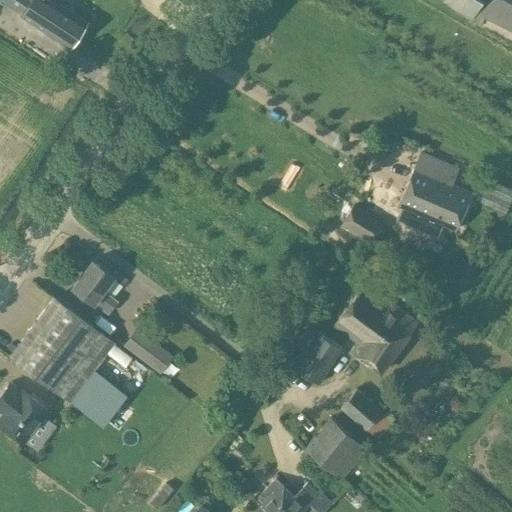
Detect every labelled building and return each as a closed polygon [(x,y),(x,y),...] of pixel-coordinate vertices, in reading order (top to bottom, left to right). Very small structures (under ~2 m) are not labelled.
[(53,0),(28,0),(27,2),(23,0),(3,0),(21,12),(20,13),(70,47),(87,22),(53,0)] [(442,0),(442,1),(471,20),(482,0),(442,0)] [(511,0),(491,0),(484,16),(511,29),(511,0)] [(421,152),(399,204),(455,228),(470,192),(451,184),(458,168),(421,152)] [(511,188),(485,177),(475,200),(505,213),(511,197),(511,188)] [(353,203),(341,225),(372,243),(384,222),(353,203)] [(92,259),(72,286),(94,303),(95,302),(108,312),(117,300),(104,290),(114,276),(92,259)] [(361,288),(334,324),(363,346),(356,355),(379,372),(417,322),(390,302),(387,307),(361,288)] [(55,295),(45,308),(25,334),(43,347),(27,368),(70,400),(114,341),(55,295)] [(138,326),(125,345),(163,372),(176,353),(138,326)] [(315,328),(290,366),(319,383),(343,347),(315,328)] [(2,426),(23,441),(48,409),(22,389),(20,392),(9,383),(0,394),(0,408),(4,412),(4,413),(9,417),(2,426)] [(366,428),(381,410),(382,409),(356,387),(339,406),(366,428)] [(304,446),(341,478),(368,448),(330,415),(304,446)] [(256,499),(264,507),(266,505),(273,511),(299,511),(304,507),(309,511),(320,511),(331,501),(319,490),(317,491),(307,481),(294,495),(276,478),(256,499)] [(273,511),(266,505),(264,507),(256,499),(243,511),(273,511)] [(211,511),(201,502),(192,511),(211,511)]
